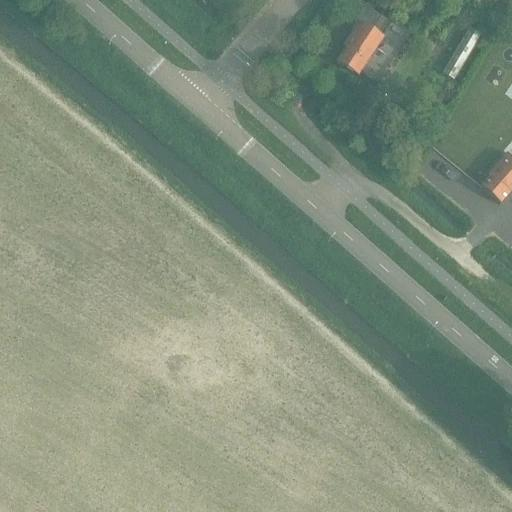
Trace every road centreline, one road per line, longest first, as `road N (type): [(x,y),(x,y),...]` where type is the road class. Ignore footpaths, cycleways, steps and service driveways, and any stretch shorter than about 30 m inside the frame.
road 1 (residential): [(250,287),(509,511)]
road 2 (residential): [(250,287),(0,85)]
road 3 (unclassified): [(511,380),(320,211)]
road 4 (residential): [(250,287),(227,511)]
road 5 (unclassified): [(320,211),(199,104)]
road 6 (unclassified): [(199,104),(80,0)]
road 7 (unclassified): [(199,104),(294,0)]
